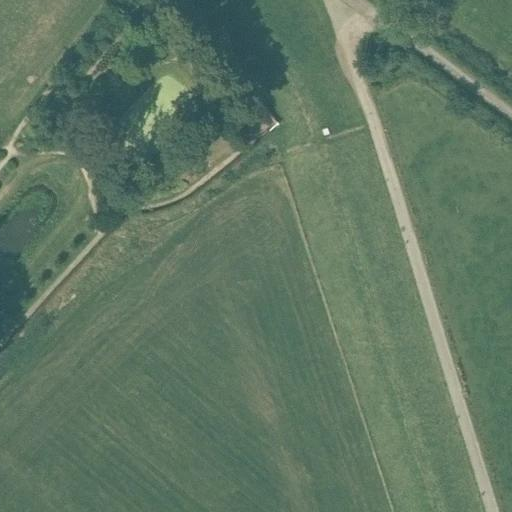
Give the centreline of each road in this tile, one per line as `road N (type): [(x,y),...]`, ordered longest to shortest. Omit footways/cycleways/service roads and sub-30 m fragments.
road 1 (track): [(436,511),(316,135),(286,61),(241,0)]
road 2 (unclassified): [(493,511),(351,62),(339,0)]
road 3 (unclassified): [(511,116),(354,0)]
